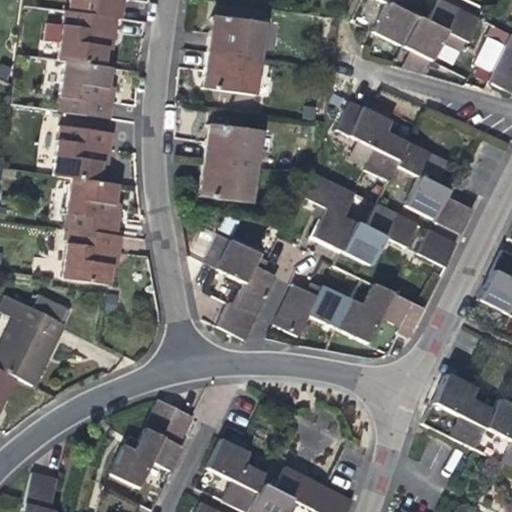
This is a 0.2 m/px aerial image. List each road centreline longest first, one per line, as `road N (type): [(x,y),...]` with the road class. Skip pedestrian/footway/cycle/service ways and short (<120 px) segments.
road 1 (residential): [(175,364),(166,269),(144,181),(146,82),(159,0)]
road 2 (residential): [(511,181),(408,396)]
road 3 (residential): [(175,364),(52,412),(0,462)]
road 4 (residential): [(408,396),(345,374),(227,366)]
road 5 (residential): [(158,511),(210,419),(227,366)]
road 6 (residential): [(408,396),(367,511)]
